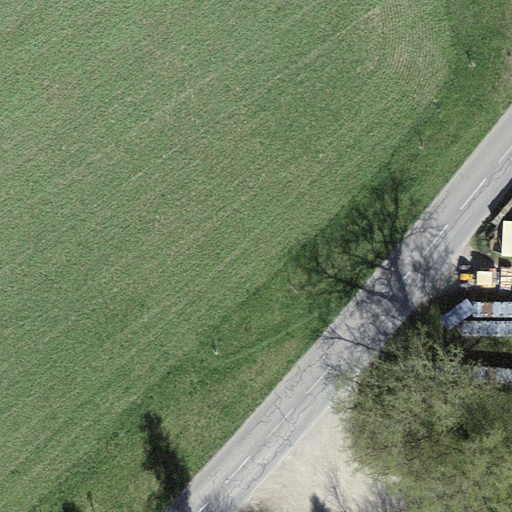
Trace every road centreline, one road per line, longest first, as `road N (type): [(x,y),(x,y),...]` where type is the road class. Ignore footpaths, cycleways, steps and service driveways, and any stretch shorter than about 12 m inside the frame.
road 1 (tertiary): [(511,147),(256,461),(199,511)]
road 2 (track): [(325,507),(511,487)]
